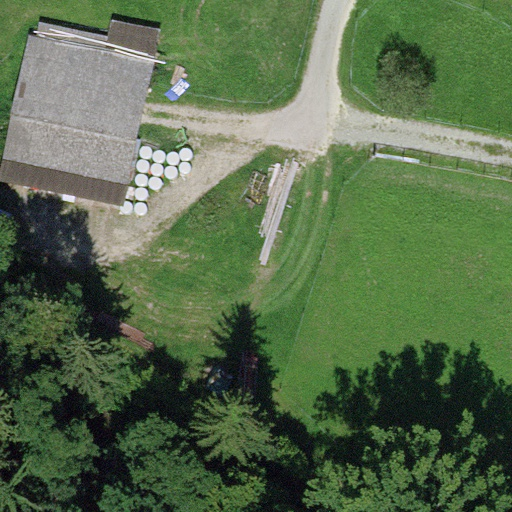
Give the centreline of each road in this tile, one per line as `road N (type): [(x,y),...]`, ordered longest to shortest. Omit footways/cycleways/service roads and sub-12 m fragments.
road 1 (track): [(235,348),(345,0)]
road 2 (track): [(161,113),(253,128),(363,123),(511,148)]
